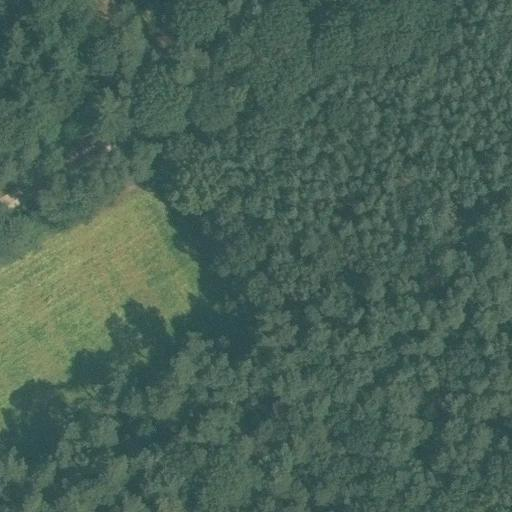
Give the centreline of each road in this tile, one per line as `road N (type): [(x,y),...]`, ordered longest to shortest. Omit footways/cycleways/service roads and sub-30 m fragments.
road 1 (track): [(0,201),(153,112)]
road 2 (track): [(214,76),(348,0)]
